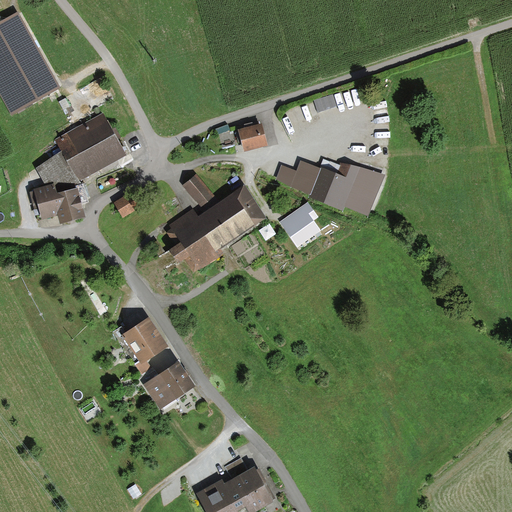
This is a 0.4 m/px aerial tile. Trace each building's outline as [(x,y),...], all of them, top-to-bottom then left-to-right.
[(18,14),(0,24),(0,93),(12,115),(60,89),(18,14)] [(242,153),(268,147),(262,124),(236,130),(239,140),(242,153)] [(283,167),(276,181),(311,196),(309,200),(342,213),(345,208),(368,218),(385,177),(361,170),(341,164),(339,167),(322,160),(318,170),(301,164),(297,172),(283,167)] [(277,180),(281,166),(276,164),(272,178),(277,180)] [(182,187),(201,209),(215,198),(197,175),(182,187)] [(58,228),(85,221),(77,191),(57,196),(54,186),(33,192),(42,225),(56,221),(58,228)] [(253,200),(246,188),(217,206),(199,218),(193,209),(166,226),(168,229),(165,231),(176,247),(167,253),(177,269),(188,262),(196,273),(223,256),(219,251),(267,221),(253,200)] [(114,204),(122,219),(142,207),(134,193),(114,204)] [(318,218),(308,204),(281,223),(298,248),(319,233),(312,222),(318,218)] [(157,242),(153,245),(160,254),(163,251),(157,242)] [(149,319),(123,335),(139,362),(136,364),(142,373),(171,355),(149,319)] [(179,363),(144,385),(161,413),(196,391),(186,374),(179,363)] [(199,490),(211,511),(246,511),(273,497),(266,483),(255,463),(227,479),(225,476),(199,490)]
